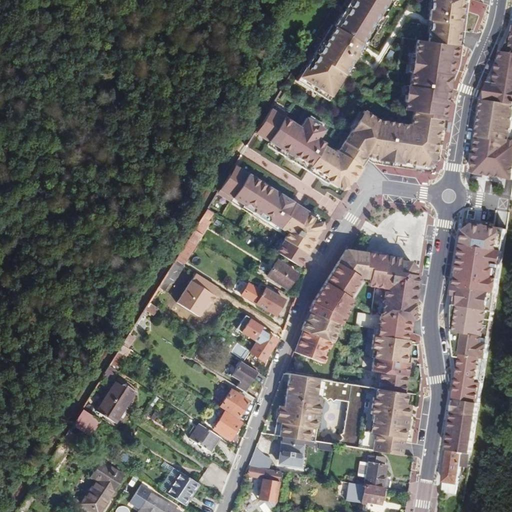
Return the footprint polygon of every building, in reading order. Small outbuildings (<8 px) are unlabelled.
[(391,0),(347,0),(333,24),(331,23),(296,81),(329,100),(362,43),(365,45),(391,0)] [(459,25),(462,0),(429,0),(427,20),(430,21),(459,25)] [(430,21),(429,25),(458,30),(459,25),(430,21)] [(428,33),(426,41),(456,46),(457,37),(458,30),(429,25),(428,33)] [(476,174),(511,178),(511,36),(504,53),(503,60),(501,60),(497,84),(491,83),(489,101),(487,100),(476,174)] [(411,73),(411,76),(448,82),(451,59),(454,60),(456,46),(426,41),(416,40),(414,53),(413,53),(410,73),(411,73)] [(347,134),(336,150),(362,166),(368,156),(378,157),(377,159),(401,163),(401,161),(425,165),(426,166),(432,162),(432,161),(437,130),(438,130),(440,119),(442,120),(448,82),(411,76),(409,86),(406,85),(404,102),(405,102),(404,110),(412,111),(410,125),(378,120),(362,110),(347,134)] [(262,125),(257,134),(277,147),(275,151),(283,155),(285,152),(290,155),(288,159),(325,182),(327,179),(336,185),(348,183),(350,179),(353,181),(362,166),(336,150),(336,152),(324,145),(325,144),(318,139),(324,129),(305,117),(299,127),(282,116),(284,113),(274,107),(272,110),(268,108),(259,123),(262,125)] [(227,174),(216,192),(228,200),(231,197),(242,204),(240,208),(265,224),(268,221),(286,232),(282,239),(283,239),(276,252),(299,267),(315,240),(313,238),(318,231),(315,220),(305,213),(306,211),(293,203),(291,206),(288,204),(290,201),(264,184),(262,186),(258,183),(259,181),(237,167),(230,176),(227,174)] [(186,236),(196,242),(208,221),(206,220),(211,212),(204,207),(186,236)] [(459,383),(456,400),(480,404),(489,344),(483,343),(487,320),(493,321),(494,312),(489,311),(490,301),(496,302),(507,229),(475,224),(471,227),(466,231),(455,305),(456,324),(459,383)] [(182,265),(183,265),(194,246),(184,240),(172,258),(182,265)] [(399,260),(400,257),(345,249),(310,303),(307,311),(308,312),(305,321),(304,321),(300,330),(302,331),(293,353),(321,363),(336,324),(338,325),(340,317),(344,311),(341,309),(348,299),(345,297),(357,278),(366,279),(365,286),(382,288),(373,335),(369,334),(367,349),(371,350),(367,371),(376,372),(374,388),(376,388),(405,393),(409,362),(406,362),(419,275),(416,275),(417,269),(412,262),(399,260)] [(162,274),(170,279),(172,280),(182,265),(172,258),(162,274)] [(286,289),(297,274),(277,261),(267,276),(286,289)] [(155,286),(163,290),(170,279),(162,274),(155,286)] [(210,290),(198,282),(177,314),(195,325),(212,300),(206,296),(210,290)] [(155,286),(146,301),(154,306),(164,291),(163,290),(155,286)] [(275,315),(283,299),(264,289),(256,304),(275,315)] [(146,301),(142,307),(152,313),(156,307),(154,306),(146,301)] [(240,332),(248,318),(243,316),(235,330),(240,332)] [(487,320),(483,343),(489,344),(493,321),(487,320)] [(263,361),(276,340),(263,331),(249,352),(263,361)] [(126,332),(119,343),(127,348),(134,337),(126,332)] [(119,343),(105,365),(115,370),(128,349),(127,348),(119,343)] [(235,387),(244,392),(257,373),(240,362),(231,376),(239,381),(235,387)] [(317,397),(320,379),(287,374),(282,406),(277,406),(273,435),(312,441),(319,397),(317,397)] [(116,379),(106,395),(124,407),(134,391),(116,379)] [(330,384),(328,399),(348,401),(350,386),(330,384)] [(409,404),(404,404),(406,393),(405,393),(376,388),(375,397),(371,397),(369,414),(372,414),(366,450),(401,455),(409,404)] [(220,406),(237,417),(248,401),(230,390),(220,406)] [(124,407),(106,395),(96,411),(114,423),(124,407)] [(449,451),(472,454),(480,404),(456,400),(449,451)] [(69,423),(88,435),(99,419),(79,407),(69,423)] [(229,439),(240,422),(224,411),(213,429),(229,439)] [(219,437),(199,423),(189,438),(209,451),(214,445),(219,437)] [(65,429),(58,440),(67,445),(74,435),(65,429)] [(283,443),(282,453),(281,462),(297,465),(300,445),(283,443)] [(93,480),(78,503),(92,511),(95,511),(120,475),(112,469),(116,462),(98,450),(93,457),(97,460),(86,476),(93,480)] [(461,466),(470,467),(472,454),(449,451),(444,482),(458,484),(461,466)] [(382,488),(388,489),(390,480),(384,479),(386,465),(383,465),(384,457),(368,455),(367,461),(359,460),(357,475),(364,477),(364,481),(363,485),(382,488)] [(170,472),(160,489),(166,493),(179,472),(163,461),(161,465),(170,472)] [(223,489),(227,470),(206,466),(201,484),(223,489)] [(275,499),(280,472),(247,467),(246,475),(264,479),(260,496),(275,499)] [(166,493),(183,504),(197,483),(179,472),(166,493)] [(380,504),(382,488),(363,485),(353,483),(349,482),(346,501),(365,504),(366,501),(368,502),(380,504)] [(444,482),(443,492),(456,494),(458,484),(444,482)] [(167,511),(162,509),(166,503),(150,493),(151,492),(140,485),(129,503),(139,510),(137,511),(167,511)] [(26,491),(12,511),(24,511),(34,496),(26,491)]
